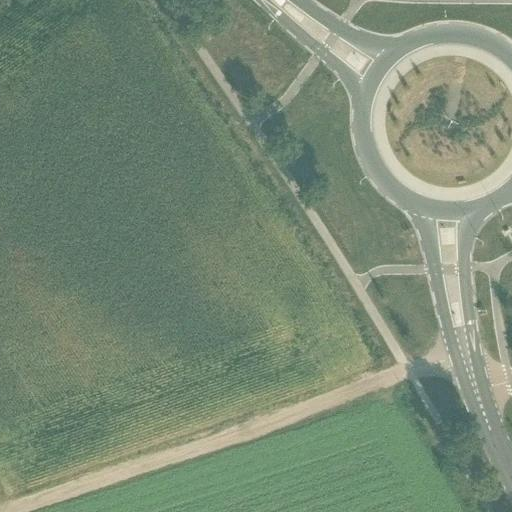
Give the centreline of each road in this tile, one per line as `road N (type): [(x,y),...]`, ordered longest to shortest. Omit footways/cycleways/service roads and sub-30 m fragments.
road 1 (track): [(408,373),(0,507)]
road 2 (secondary): [(421,207),(445,324),(467,366)]
road 3 (secondary): [(467,366),(469,210)]
road 4 (secondary): [(368,90),(362,113),(370,160),(400,196),(421,207)]
road 5 (secondary): [(511,58),(465,35),(436,35),(386,62)]
road 6 (secondary): [(273,0),(320,53),(368,90)]
road 7 (secondary): [(511,478),(467,366)]
